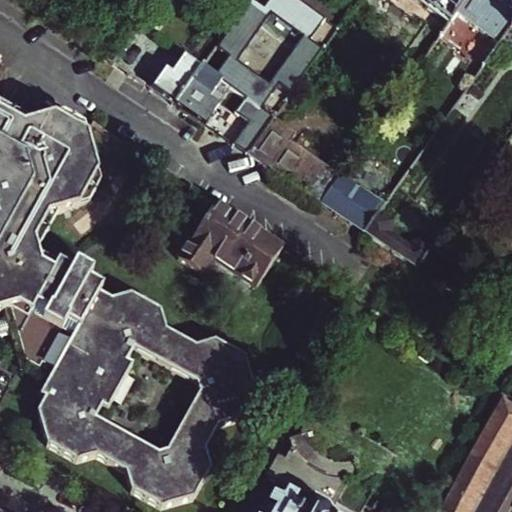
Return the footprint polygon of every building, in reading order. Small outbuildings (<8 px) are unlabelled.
[(272,0),(267,8),(255,0),(251,0),(220,45),(233,54),(218,75),(276,115),(323,48),(314,41),(329,20),(300,0),(272,0)] [(413,0),(449,25),(456,16),(466,0),(413,0)] [(511,0),(466,0),(456,16),(503,49),(511,36),(511,0)] [(175,105),(202,68),(184,55),(172,72),(165,67),(150,88),(175,105)] [(222,82),(202,68),(175,105),(210,129),(214,124),(209,120),(212,117),(202,110),(222,82)] [(20,371),(48,386),(41,400),(45,402),(38,416),(48,449),(78,466),(97,460),(126,476),(132,496),(161,511),(194,502),(211,471),(205,452),(218,429),(237,423),(254,393),(244,359),(214,343),(196,348),(166,332),(160,312),(131,296),(111,301),(99,295),(103,288),(89,280),(93,273),(76,263),(72,270),(58,263),(57,265),(53,271),(41,265),(38,255),(37,251),(35,241),(49,217),(59,214),(79,208),(97,175),(86,137),(91,129),(71,118),(67,127),(53,119),(22,126),(0,114),(0,315),(4,314),(6,321),(10,338),(20,371)] [(368,235),(386,209),(340,176),(320,203),(368,235)] [(283,252),(215,207),(179,261),(201,276),(212,260),(257,290),(283,252)] [(35,241),(37,251),(59,214),(49,217),(35,241)] [(53,271),(57,265),(38,255),(41,265),(53,271)] [(10,338),(6,321),(0,322),(0,338),(1,338),(1,340),(10,338)] [(511,511),(511,405),(501,398),(437,511),(511,511)] [(363,511),(395,456),(294,399),(257,466),(270,474),(266,480),(282,489),(280,493),(278,492),(266,511),(363,511)]
